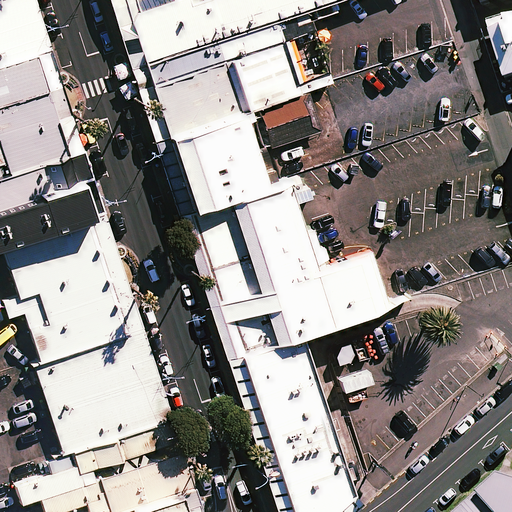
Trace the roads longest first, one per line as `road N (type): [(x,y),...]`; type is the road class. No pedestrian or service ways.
road 1 (secondary): [(66,0),(226,477)]
road 2 (unknown): [(475,61),(329,112)]
road 3 (tertiary): [(511,411),(398,511)]
